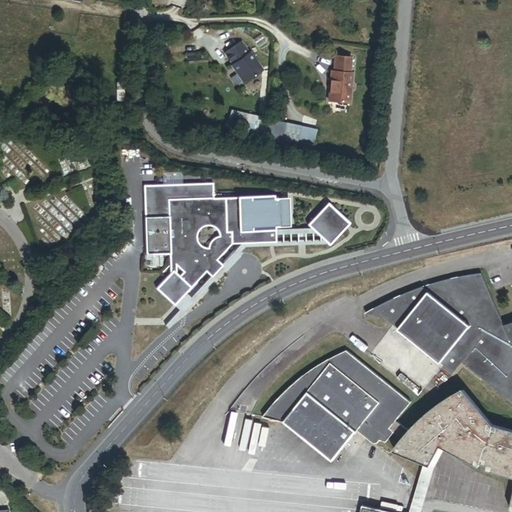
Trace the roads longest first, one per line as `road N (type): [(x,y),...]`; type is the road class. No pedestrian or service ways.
road 1 (residential): [(75,511),(85,471),(211,336),(290,285),(409,249)]
road 2 (residential): [(389,183),(172,148),(156,138),(141,84),(140,0)]
road 3 (residential): [(389,183),(405,0)]
